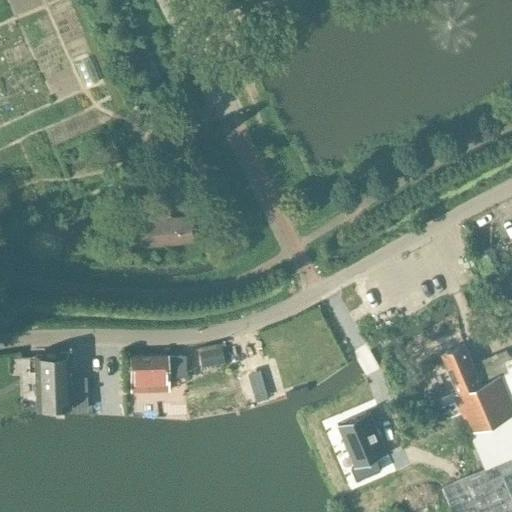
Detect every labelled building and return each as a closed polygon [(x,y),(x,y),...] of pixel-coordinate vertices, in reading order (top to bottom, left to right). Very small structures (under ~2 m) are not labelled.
[(196,242),(194,216),(169,217),(168,201),(134,203),(135,220),(137,246),(196,242)] [(511,511),(511,392),(504,373),(482,383),(475,368),(465,344),(443,353),(459,392),(455,394),(470,431),(486,468),(442,487),(452,511),(511,511)] [(69,370),(68,352),(59,352),(59,355),(54,355),(54,354),(45,354),(45,355),(41,355),(34,355),(35,368),(36,381),(35,381),(36,391),(37,406),(53,405),(53,407),(61,407),(60,405),(67,404),(67,408),(79,408),(79,407),(83,407),(84,408),(85,408),(84,379),(82,380),(69,381),(69,371),(70,371),(70,370),(69,370)] [(183,355),(166,355),(166,353),(128,354),(129,390),(167,390),(167,374),(184,374),(183,355)] [(351,467),(356,480),(381,470),(376,458),(387,453),(369,410),(337,423),(355,466),(351,467)]
